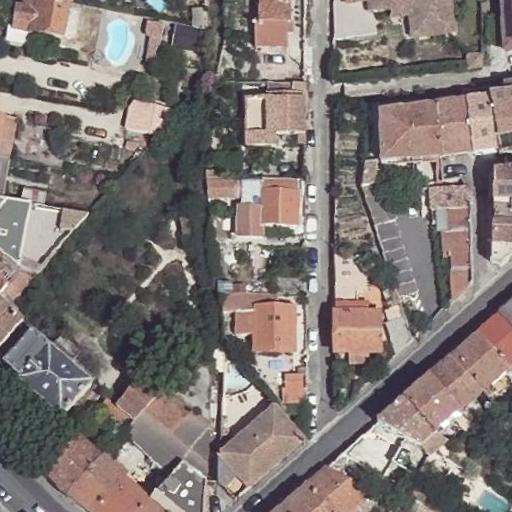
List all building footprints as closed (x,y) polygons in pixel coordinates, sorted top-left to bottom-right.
[(18,7),(14,29),(62,36),(68,5),(42,0),(25,0),(24,8),(18,7)] [(289,0),(259,0),(259,22),(289,22),(289,0)] [(347,0),(348,3),(368,0),(369,0),(372,13),(392,10),(417,6),(421,36),(456,32),(451,0),(347,0)] [(511,50),(511,0),(503,0),(507,50),(511,50)] [(417,6),(392,10),(393,18),(411,15),(414,38),(421,36),(417,6)] [(289,22),(259,22),(256,22),(256,48),(286,48),(287,32),(287,24),(289,24),(289,22)] [(209,37),(210,28),(193,25),(191,34),(209,37)] [(468,58),(468,68),(482,66),(483,56),(468,58)] [(291,94),(291,84),(266,84),(266,95),(291,94)] [(304,94),(304,84),(291,84),(291,94),(304,94)] [(304,135),(304,94),(291,94),(266,95),(266,99),(266,135),(274,135),(297,135),(304,135)] [(511,94),(493,97),(500,151),(499,151),(500,155),(511,152),(511,94)] [(478,153),(499,151),(500,151),(493,97),(470,100),(465,101),(471,154),(478,153)] [(266,135),(266,99),(244,98),(245,147),(274,148),(274,135),(266,135)] [(442,157),(471,154),(465,101),(436,105),(435,107),(442,157)] [(132,129),(157,134),(172,117),(173,108),(146,102),(144,110),(136,108),(132,129)] [(442,159),(442,157),(435,107),(381,113),(382,162),(442,159)] [(5,160),(7,160),(15,120),(3,118),(0,132),(0,153),(6,155),(5,160)] [(511,169),(509,170),(494,173),(491,263),(500,267),(509,261),(511,257),(511,169)] [(364,170),(362,187),(371,187),(372,170),(364,170)] [(240,183),(204,182),(206,199),(240,198),(240,194),(240,183)] [(240,183),(240,194),(261,194),(262,190),(262,184),(240,183)] [(261,208),(260,224),(296,225),(297,185),(279,184),(279,191),(262,190),(261,194),(261,208)] [(21,202),(43,206),(46,189),(23,185),(21,202)] [(363,189),(366,200),(376,197),(374,188),(363,189)] [(473,210),(473,196),(467,188),(427,189),(427,211),(440,211),(451,210),(473,210)] [(19,271),(35,274),(87,214),(43,206),(21,202),(1,199),(0,198),(0,254),(4,258),(19,271)] [(260,237),(260,224),(261,208),(238,208),(236,237),(260,237)] [(452,232),(451,210),(440,211),(438,254),(441,258),(445,258),(445,232),(452,232)] [(473,285),(473,210),(451,210),(452,232),(445,232),(445,258),(452,259),(452,304),(473,285)] [(201,246),(194,215),(179,218),(185,249),(201,246)] [(335,257),(335,289),(357,290),(365,290),(365,257),(335,257)] [(0,303),(6,309),(12,302),(11,302),(35,274),(19,271),(5,286),(0,291),(0,303)] [(305,296),(305,278),(276,278),(276,296),(305,296)] [(385,298),(395,294),(391,281),(380,284),(385,298)] [(335,289),(335,306),(357,306),(358,305),(357,290),(335,289)] [(246,307),(246,296),(218,297),(220,308),(246,307)] [(277,306),(276,296),(265,296),(253,296),(254,352),(293,352),(292,306),(277,306)] [(0,348),(9,338),(22,322),(6,309),(0,303),(0,348)] [(511,303),(499,316),(511,330),(511,303)] [(357,306),(357,313),(367,313),(366,305),(358,305),(357,306)] [(391,324),(403,320),(399,307),(389,311),(387,312),(391,324)] [(335,313),(336,354),(349,354),(367,354),(381,354),(381,314),(367,313),(357,313),(335,313)] [(486,327),(452,357),(482,391),(503,372),(509,368),(511,365),(511,330),(499,316),(486,327)] [(395,357),(411,342),(403,320),(391,324),(387,326),(395,357)] [(24,331),(29,336),(33,332),(39,327),(33,322),(24,331)] [(19,348),(4,364),(20,379),(49,347),(33,332),(29,336),(19,348)] [(63,336),(52,348),(69,363),(73,357),(79,351),(63,336)] [(0,348),(0,359),(4,364),(19,348),(9,338),(0,348)] [(49,347),(20,379),(19,381),(61,418),(91,384),(90,382),(69,363),(52,348),(49,347)] [(211,358),(211,347),(202,347),(202,358),(211,358)] [(223,371),(224,350),(211,347),(211,358),(212,369),(223,371)] [(336,354),(335,364),(349,364),(349,354),(336,354)] [(349,354),(349,364),(367,365),(367,354),(349,354)] [(69,363),(90,382),(95,376),(73,357),(69,363)] [(452,357),(428,378),(458,413),(482,391),(452,357)] [(184,464),(205,481),(210,427),(212,369),(186,364),(173,379),(164,388),(161,391),(133,423),(125,432),(130,438),(173,476),(184,464)] [(148,373),(164,388),(173,379),(156,364),(148,373)] [(511,371),(509,368),(503,372),(511,382),(511,371)] [(116,408),(133,423),(161,391),(144,375),(116,408)] [(428,378),(405,400),(434,434),(453,417),(458,413),(428,378)] [(305,403),(305,389),(261,390),(273,404),(305,403)] [(335,389),(336,400),(344,400),(344,389),(335,389)] [(98,410),(124,433),(125,432),(133,423),(116,408),(107,400),(98,410)] [(434,434),(405,400),(377,424),(418,449),(434,434)] [(486,405),(491,410),(495,406),(491,402),(486,405)] [(232,503),(302,442),(272,408),(219,454),(217,486),(232,503)] [(471,428),(458,413),(453,417),(466,432),(471,428)] [(94,415),(84,426),(91,432),(102,421),(94,415)] [(126,442),(130,438),(125,432),(124,433),(121,437),(126,442)] [(442,440),(434,434),(418,449),(424,456),(442,440)] [(43,472),(67,498),(102,459),(76,436),(43,472)] [(446,450),(451,446),(445,442),(435,452),(441,458),(442,458),(443,458),(443,455),(446,450)] [(342,455),(326,468),(358,486),(368,469),(342,455)] [(67,498),(87,511),(96,511),(125,479),(128,476),(105,456),(102,459),(67,498)] [(143,472),(157,486),(167,475),(152,462),(143,472)] [(203,511),(205,481),(184,464),(173,476),(149,501),(139,511),(203,511)] [(478,502),(489,483),(454,464),(447,479),(445,484),(478,502)] [(326,468),(306,486),(328,511),(347,511),(370,493),(358,486),(326,468)] [(139,511),(149,501),(125,479),(96,511),(139,511)] [(416,486),(404,511),(403,511),(428,511),(442,484),(431,479),(426,491),(416,486)] [(328,511),(306,486),(282,508),(284,511),(328,511)]
